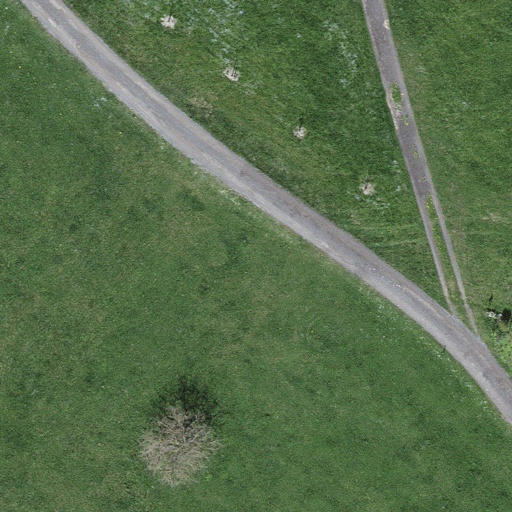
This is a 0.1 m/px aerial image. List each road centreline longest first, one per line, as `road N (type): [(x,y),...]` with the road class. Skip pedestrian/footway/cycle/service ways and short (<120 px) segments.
road 1 (track): [(41,0),(175,127),(476,357)]
road 2 (track): [(373,0),(476,357)]
